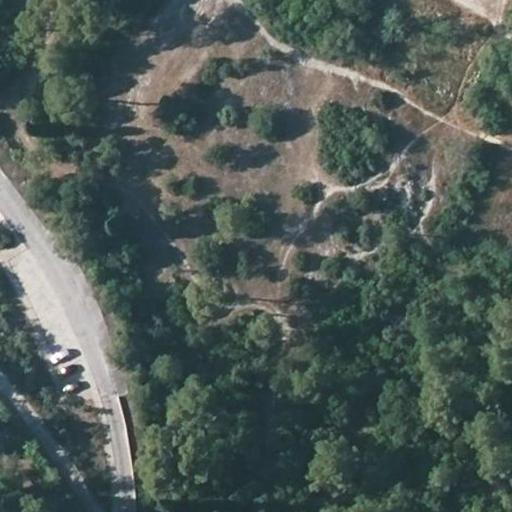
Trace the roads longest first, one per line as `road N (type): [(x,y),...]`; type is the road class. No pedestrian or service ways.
road 1 (track): [(183,0),(144,56),(129,99),(133,153),(141,202),(213,302)]
road 2 (track): [(511,153),(392,89),(289,55),(232,0)]
